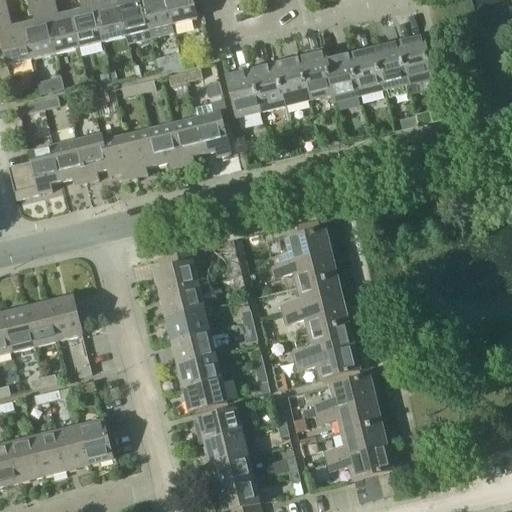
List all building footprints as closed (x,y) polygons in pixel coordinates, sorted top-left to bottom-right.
[(23,28),(31,63),(56,57),(41,0),(27,0),(34,25),(23,28)] [(41,0),(56,57),(79,51),(71,16),(58,19),(53,0),(41,0)] [(103,45),(91,0),(78,0),(81,13),(71,16),(79,51),(103,45)] [(126,40),(117,4),(106,7),(104,0),(91,0),(103,45),(126,40)] [(151,40),(150,34),(141,0),(127,0),(128,2),(117,4),(126,40),(127,46),(151,40)] [(141,0),(150,34),(173,28),(165,0),(141,0)] [(165,0),(173,28),(197,22),(191,0),(165,0)] [(0,2),(0,40),(2,47),(7,69),(31,63),(23,28),(12,30),(4,1),(0,2)] [(424,40),(399,46),(409,87),(434,81),(424,40)] [(399,46),(375,52),(385,93),(409,87),(399,46)] [(375,52),(350,58),(360,99),(385,93),(375,52)] [(171,72),(182,69),(179,56),(168,58),(171,72)] [(325,56),(300,62),(310,103),(333,97),(334,97),(326,64),(327,64),(325,56)] [(350,58),(327,64),(326,64),(334,97),(333,97),(335,105),(360,99),(350,58)] [(276,68),(286,109),(310,103),(300,62),(276,68)] [(252,74),(262,115),(286,109),(276,68),(252,74)] [(203,81),(200,71),(184,75),(187,85),(203,81)] [(237,121),(262,115),(252,74),(227,81),(237,121)] [(170,89),(187,85),(184,75),(168,79),(170,89)] [(156,92),(154,83),(138,87),(140,96),(156,92)] [(123,100),(140,96),(138,87),(121,91),(123,100)] [(75,105),(92,101),(91,98),(89,92),(73,95),(75,105)] [(91,98),(92,101),(93,108),(109,104),(107,94),(91,98)] [(60,109),(57,99),(41,103),(43,113),(60,109)] [(200,122),(196,122),(205,157),(215,155),(217,161),(230,158),(222,126),(229,124),(224,102),(210,106),(211,107),(197,110),(200,122)] [(28,117),(43,113),(41,103),(25,107),(28,117)] [(431,114),(433,124),(442,121),(440,112),(431,114)] [(193,160),(205,157),(196,122),(173,128),(183,169),(195,167),(193,160)] [(171,173),(183,169),(173,128),(149,134),(158,169),(169,166),(171,173)] [(149,134),(126,140),(136,181),(148,178),(147,171),(158,169),(149,134)] [(101,138),(77,144),(87,186),(99,183),(97,177),(109,174),(110,174),(103,145),(101,138)] [(124,184),(136,181),(126,140),(103,145),(110,174),(109,174),(110,180),(122,177),(124,184)] [(77,144),(53,150),(61,185),(73,182),(75,189),(87,186),(77,144)] [(51,188),(61,185),(53,150),(29,156),(31,165),(34,176),(37,189),(14,194),(16,203),(52,194),(51,188)] [(34,176),(31,165),(8,171),(11,182),(34,176)] [(11,182),(14,194),(37,189),(34,176),(11,182)] [(271,261),(273,272),(332,258),(326,233),(287,243),(290,257),(271,261)] [(159,261),(162,273),(193,265),(194,267),(199,265),(196,252),(159,261)] [(337,281),(332,258),(273,272),(275,281),(295,277),(298,290),(337,281)] [(229,263),(234,281),(242,279),(238,261),(229,263)] [(154,275),(160,299),(199,290),(194,267),(193,265),(162,273),(154,275)] [(238,299),(247,297),(242,279),(234,281),(238,299)] [(343,304),(337,281),(298,290),(302,304),(282,308),(284,318),(343,304)] [(160,299),(166,323),(205,313),(199,290),(160,299)] [(73,299),(50,305),(59,344),(83,338),(73,299)] [(287,328),(287,327),(306,323),(309,337),(353,326),(350,313),(345,314),(343,304),(284,318),(287,328)] [(50,305),(26,311),(35,349),(59,344),(50,305)] [(242,312),(245,328),(254,325),(250,310),(242,312)] [(12,355),(35,349),(26,311),(3,316),(12,355)] [(166,323),(172,346),(211,336),(205,313),(166,323)] [(3,316),(0,317),(0,358),(12,355),(3,316)] [(249,343),(257,341),(254,325),(245,328),(249,343)] [(293,355),(296,365),(354,350),(352,340),(356,339),(353,326),(309,337),(313,350),(293,355)] [(178,370),(216,360),(211,336),(172,346),(178,370)] [(360,374),(354,350),(296,365),(298,375),(318,370),(321,384),(360,374)] [(253,359),(257,374),(265,372),(261,357),(253,359)] [(178,370),(183,393),(222,383),(216,360),(178,370)] [(77,372),(79,380),(92,377),(90,369),(77,372)] [(261,389),(269,387),(265,372),(257,374),(261,389)] [(55,378),(43,380),(45,389),(57,386),(55,378)] [(32,392),(45,389),(43,380),(30,383),(32,392)] [(375,404),(370,380),(331,390),(334,404),(315,409),(317,418),(375,404)] [(183,393),(189,416),(228,406),(222,383),(183,393)] [(83,396),(96,393),(93,385),(81,388),(83,396)] [(8,389),(0,391),(0,400),(10,398),(8,389)] [(61,401),(59,393),(47,396),(49,404),(61,401)] [(36,407),(49,404),(47,396),(34,399),(36,407)] [(339,423),(342,436),(381,427),(375,404),(317,418),(320,428),(339,423)] [(14,413),(12,405),(0,408),(2,416),(14,413)] [(200,447),(205,446),(243,436),(237,412),(198,421),(202,434),(196,435),(200,447)] [(278,427),(286,425),(283,413),(275,415),(278,427)] [(103,423),(80,429),(89,468),(112,462),(103,423)] [(289,438),(287,429),(286,425),(278,427),(281,440),(289,438)] [(326,454),(328,465),(387,450),(381,427),(342,436),(345,450),(326,454)] [(80,429),(56,435),(66,473),(89,468),(80,429)] [(56,435),(33,440),(43,479),(66,473),(56,435)] [(205,446),(210,469),(249,459),(243,436),(205,446)] [(33,440),(9,446),(19,485),(43,479),(33,440)] [(9,446),(0,448),(0,489),(19,485),(9,446)] [(393,474),(387,450),(328,465),(331,475),(350,470),(354,484),(366,481),(377,478),(389,475),(393,474)] [(255,483),(249,459),(210,469),(216,492),(255,483)] [(286,462),(289,474),(298,472),(295,460),(286,462)] [(300,484),(298,472),(289,474),(292,486),(300,484)] [(377,478),(383,501),(394,498),(389,475),(377,478)] [(371,504),(383,501),(377,478),(366,481),(371,504)] [(371,504),(366,481),(354,484),(359,507),(371,504)] [(236,511),(237,511),(248,509),(260,506),(255,483),(216,492),(211,494),(215,511),(236,511)]
